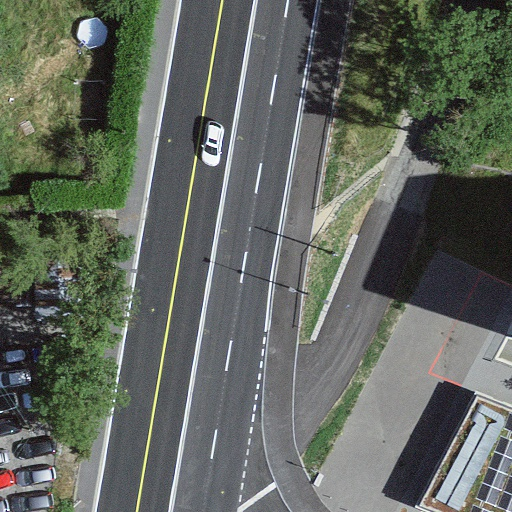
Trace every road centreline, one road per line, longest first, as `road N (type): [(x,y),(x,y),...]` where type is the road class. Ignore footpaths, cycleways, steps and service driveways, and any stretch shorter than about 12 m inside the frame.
road 1 (unclassified): [(185,412),(277,413),(338,350),(481,0)]
road 2 (primary): [(185,412),(253,0)]
